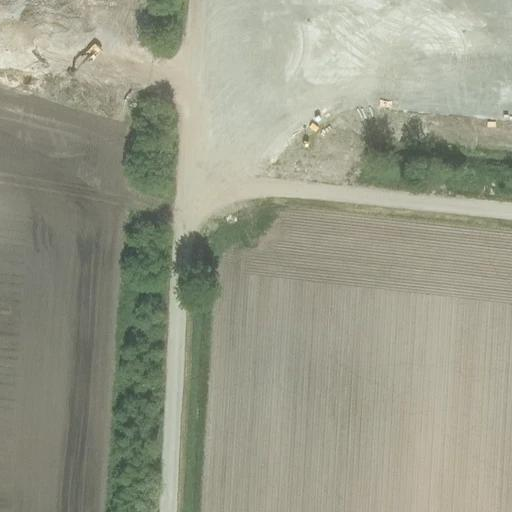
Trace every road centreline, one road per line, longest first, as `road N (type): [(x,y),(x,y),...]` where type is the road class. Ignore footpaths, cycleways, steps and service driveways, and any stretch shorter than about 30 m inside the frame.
road 1 (track): [(184,0),(157,511)]
road 2 (track): [(172,200),(283,188),(511,206)]
